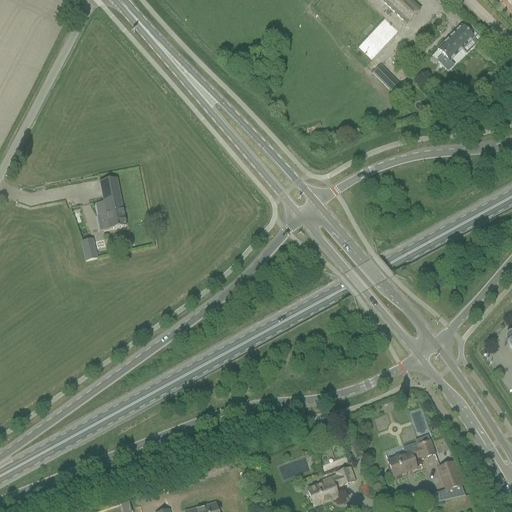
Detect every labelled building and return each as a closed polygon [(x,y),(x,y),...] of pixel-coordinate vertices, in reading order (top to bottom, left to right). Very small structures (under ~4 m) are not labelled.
[(379,0),(407,26),(421,12),(408,0),(379,0)] [(511,0),(499,0),(511,15),(511,0)] [(461,27),(437,51),(449,63),(462,51),(466,55),(478,44),(461,27)] [(377,65),(369,74),(393,96),(401,88),(377,65)] [(443,95),(440,97),(440,101),(443,103),(446,103),(449,101),(449,97),(446,95),(443,95)] [(101,216),(105,232),(126,228),(116,180),(99,184),(103,203),(96,205),(98,217),(101,216)] [(81,242),(85,261),(96,259),(92,240),(81,242)] [(327,438),(321,440),(325,448),(330,446),(327,438)] [(348,444),(356,463),(363,460),(356,440),(348,444)] [(390,469),(393,479),(416,470),(413,461),(421,458),(422,460),(434,456),(431,446),(429,443),(417,447),(418,450),(396,458),(396,459),(387,463),(390,469)] [(436,470),(445,493),(462,487),(453,463),(436,470)] [(307,491),(313,508),(337,499),(333,489),(341,486),(341,487),(354,482),(349,470),(337,474),(339,480),(307,491)]
